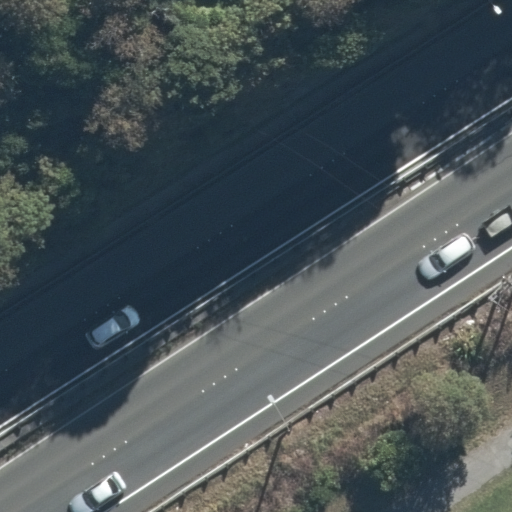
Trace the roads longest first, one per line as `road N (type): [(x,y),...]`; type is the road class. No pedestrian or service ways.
road 1 (trunk): [(0,376),(511,38)]
road 2 (trunk): [(511,184),(19,511)]
